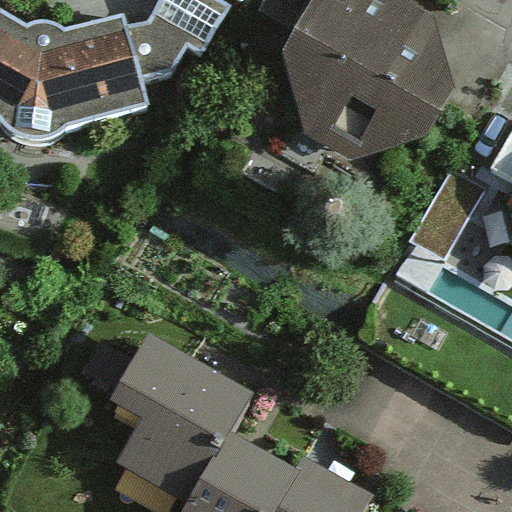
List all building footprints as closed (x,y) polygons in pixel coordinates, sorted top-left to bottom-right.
[(6,36),(0,31),(0,150),(26,154),(132,131),(126,106),(186,93),(177,53),(213,6),(205,0),(159,0),(138,29),(114,37),(115,19),(43,41),(6,36)] [(413,21),(380,0),(292,0),(251,63),(279,138),(339,167),(393,142),(426,84),(413,21)] [(511,183),(499,208),(511,268),(511,183)] [(92,480),(149,511),(163,511),(205,436),(224,401),(129,349),(91,418),(118,433),(92,480)] [(255,511),(276,476),(205,436),(163,511),(255,511)] [(340,511),(276,476),(255,511),(340,511)]
